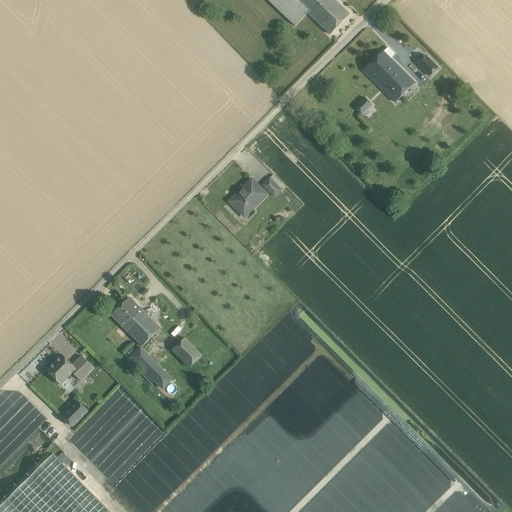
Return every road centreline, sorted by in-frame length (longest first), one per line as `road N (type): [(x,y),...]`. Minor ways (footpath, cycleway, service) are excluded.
road 1 (track): [(0,381),(384,0)]
road 2 (track): [(130,253),(181,307),(179,333),(157,350)]
